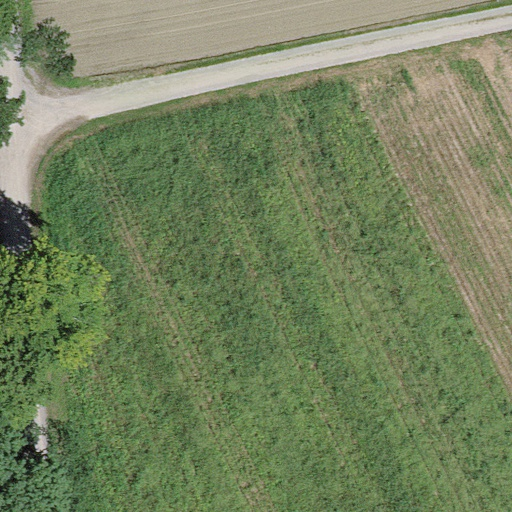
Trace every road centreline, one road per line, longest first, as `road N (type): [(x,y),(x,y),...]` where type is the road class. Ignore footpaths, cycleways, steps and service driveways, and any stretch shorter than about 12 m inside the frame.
road 1 (track): [(33,0),(43,100),(16,511)]
road 2 (track): [(511,14),(43,100)]
